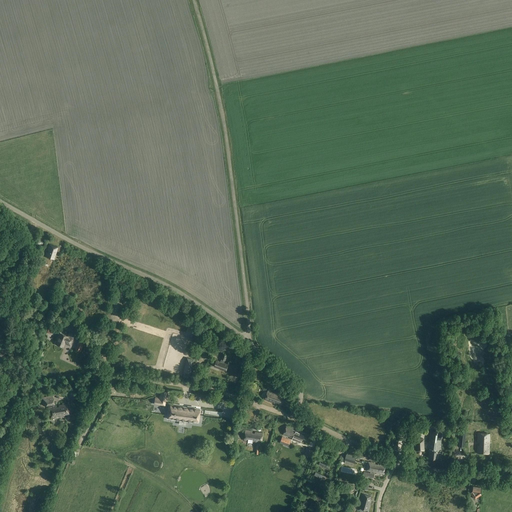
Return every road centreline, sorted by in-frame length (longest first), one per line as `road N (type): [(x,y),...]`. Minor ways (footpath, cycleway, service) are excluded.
road 1 (unclassified): [(250,342),(232,176),(191,0)]
road 2 (unclassified): [(250,342),(190,299),(0,199)]
road 3 (unclassified): [(294,418),(216,390),(96,377)]
road 4 (track): [(21,249),(41,342),(18,395)]
